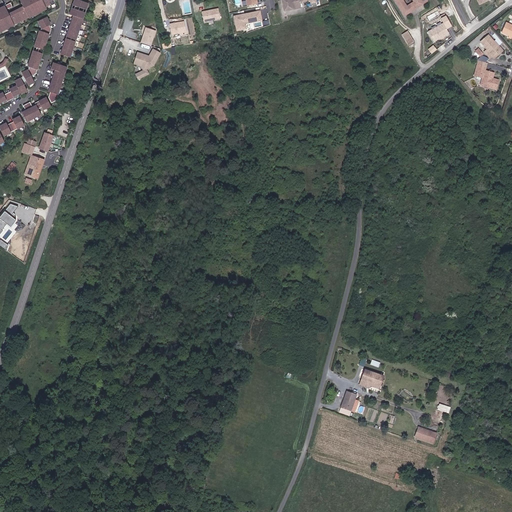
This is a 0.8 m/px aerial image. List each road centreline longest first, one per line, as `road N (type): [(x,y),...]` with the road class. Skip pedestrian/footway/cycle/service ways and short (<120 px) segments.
road 1 (unclassified): [(511,2),(389,100),(361,143),(360,227),(305,452),(279,511)]
road 2 (secondary): [(0,360),(123,0)]
road 3 (residential): [(0,119),(42,78),(64,0)]
